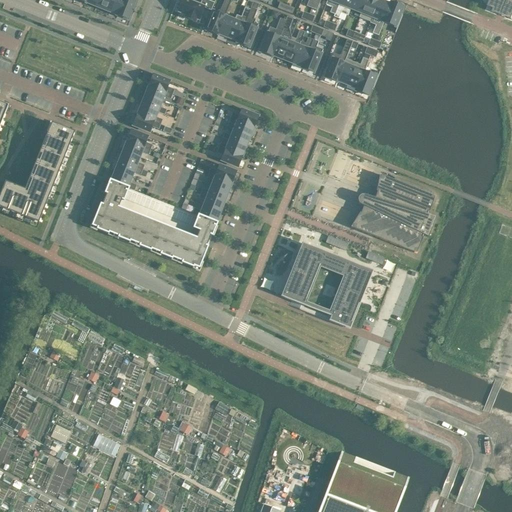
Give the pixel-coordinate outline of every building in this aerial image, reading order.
[(106,0),(104,7),(104,8),(114,12),(118,0),(106,0)] [(118,0),(114,12),(125,17),(131,0),(118,0)] [(191,0),(179,0),(176,9),(183,12),(182,15),(192,19),(194,16),(196,17),(201,5),(208,8),(211,0),(197,0),(197,2),(191,0)] [(210,9),(203,27),(215,32),(216,31),(215,30),(222,14),(224,9),(227,0),(221,0),(218,7),(212,9),(210,9)] [(235,38),(234,39),(235,40),(246,44),(255,22),(251,20),(252,17),(251,16),(254,7),(256,1),(252,0),(250,0),(248,5),(247,7),(248,7),(243,19),(235,38)] [(323,0),(323,2),(329,4),(327,10),(332,12),(336,0),(323,0)] [(336,0),(332,12),(331,14),(333,14),(336,16),(338,10),(345,13),(348,6),(347,5),(349,0),(336,0)] [(349,0),(347,5),(348,6),(359,10),(362,0),(349,0)] [(362,0),(359,10),(357,14),(368,19),(369,16),(370,14),(375,0),(362,0)] [(375,0),(370,14),(381,18),(380,19),(381,19),(388,0),(387,0),(387,2),(383,0),(375,0)] [(388,0),(381,19),(392,24),(392,23),(394,24),(392,30),(393,30),(400,13),(399,12),(399,13),(397,12),(397,11),(400,4),(389,0),(388,0)] [(511,0),(485,0),(483,6),(511,18),(511,14),(511,0)] [(286,3),(284,9),(290,11),(292,5),(286,3)] [(232,18),(225,34),(235,38),(243,19),(248,7),(247,7),(242,4),(238,14),(234,12),(231,18),(232,18)] [(270,8),(267,14),(274,16),(276,10),(270,8)] [(222,14),(215,30),(216,31),(224,34),(225,34),(232,18),(231,18),(224,15),(222,14)] [(271,49),(270,52),(280,56),(288,34),(286,25),(290,16),(285,14),(284,14),(283,18),(271,49)] [(267,25),(258,49),(269,53),(270,53),(270,52),(271,49),(283,18),(278,16),(273,27),(272,27),(267,25)] [(288,34),(280,56),(290,60),(298,39),(298,38),(301,29),(297,27),(293,37),(288,35),(288,34)] [(351,29),(349,35),(360,39),(362,34),(352,29),(351,29)] [(298,39),(290,60),(299,64),(300,64),(307,47),(311,37),(309,36),(305,35),(303,40),(298,39)] [(329,55),(321,75),(334,80),(342,60),(343,56),(348,45),(350,39),(344,36),(338,52),(336,53),(331,50),(329,55)] [(299,64),(299,65),(311,70),(318,51),(320,47),(313,44),(315,39),(311,37),(307,47),(300,64),(299,64)] [(364,44),(362,50),(367,53),(370,46),(364,44)] [(370,46),(367,53),(373,55),(375,49),(370,46)] [(351,64),(344,83),(353,86),(352,88),(353,89),(361,68),(362,68),(366,57),(360,55),(357,62),(353,60),(351,64)] [(342,60),(334,80),(335,79),(344,83),(351,64),(353,60),(343,56),(342,60)] [(361,68),(353,89),(365,94),(369,85),(370,85),(371,86),(377,69),(377,68),(375,73),(374,73),(362,68),(361,68)] [(151,72),(147,82),(170,91),(171,87),(164,84),(167,78),(151,72)] [(147,82),(143,92),(159,99),(161,93),(168,96),(170,91),(147,82)] [(143,92),(139,103),(155,109),(162,111),(163,107),(156,104),(159,99),(143,92)] [(139,103),(135,113),(158,122),(159,117),(153,114),(155,109),(139,103)] [(230,110),(228,115),(251,124),(255,113),(239,107),(237,113),(230,110)] [(131,123),(147,129),(149,123),(156,126),(158,122),(135,113),(131,123)] [(228,115),(227,119),(233,122),(231,127),(247,134),(251,124),(228,115)] [(3,179),(0,185),(0,206),(36,221),(72,129),(58,124),(49,120),(45,129),(44,133),(47,134),(25,190),(30,192),(29,195),(7,186),(9,183),(9,182),(3,179)] [(162,123),(160,128),(168,131),(170,126),(162,123)] [(222,130),(220,135),(224,136),(227,137),(243,144),(247,134),(231,127),(229,133),(224,131),(222,130)] [(129,128),(125,138),(147,147),(149,142),(142,140),(145,134),(129,128)] [(218,140),(216,145),(239,154),(243,144),(227,137),(225,143),(224,142),(218,140)] [(125,138),(121,148),(137,154),(139,149),(146,151),(147,147),(125,138)] [(216,145),(215,149),(221,152),(219,158),(224,160),(235,164),(239,154),(216,145)] [(121,148),(117,158),(140,167),(141,162),(134,160),(137,154),(121,148)] [(117,158),(113,168),(129,174),(131,169),(138,172),(140,167),(117,158)] [(208,166),(206,170),(229,179),(233,169),(217,163),(215,168),(208,166)] [(107,177),(107,178),(127,186),(128,186),(131,187),(133,183),(126,180),(129,174),(113,168),(109,178),(107,177)] [(206,170),(205,175),(211,178),(209,183),(225,189),(229,179),(206,170)] [(357,210),(348,224),(416,251),(421,236),(420,235),(421,233),(425,235),(428,228),(429,225),(430,225),(429,225),(430,222),(431,222),(431,221),(430,221),(433,215),(425,212),(426,209),(427,210),(433,194),(427,191),(428,189),(406,180),(392,174),(391,177),(377,172),(374,189),(375,189),(373,194),(372,195),(362,192),(361,192),(360,192),(359,192),(358,192),(358,193),(357,193),(356,194),(356,195),(355,196),(355,197),(355,198),(355,199),(356,200),(357,201),(358,202),(361,203),(358,210),(357,210)] [(92,217),(90,222),(95,224),(94,226),(116,235),(121,237),(121,238),(122,237),(164,254),(163,254),(164,254),(191,265),(192,262),(197,264),(199,259),(199,260),(205,244),(204,243),(208,232),(210,233),(213,224),(215,220),(195,213),(190,225),(197,228),(194,235),(116,204),(119,197),(121,198),(127,186),(107,178),(106,181),(102,190),(104,191),(99,202),(98,201),(92,217)] [(200,186),(198,190),(221,199),(225,189),(209,183),(207,189),(200,186)] [(198,190),(197,195),(203,198),(201,203),(217,209),(221,199),(198,190)] [(192,206),(190,211),(193,212),(195,213),(215,220),(213,219),(217,209),(201,203),(199,209),(192,206)] [(344,248),(346,241),(326,233),(323,240),(344,248)] [(296,251),(279,294),(289,298),(287,303),(288,303),(339,323),(341,319),(348,322),(369,268),(304,242),(300,253),(296,251)] [(382,255),(365,249),(363,255),(380,262),(382,255)] [(51,347),(47,355),(55,358),(58,351),(51,347)] [(132,354),(130,359),(140,364),(142,359),(132,354)] [(89,369),(85,376),(93,380),(96,373),(89,369)] [(110,385),(109,389),(114,393),(119,385),(111,381),(109,385),(110,385)] [(185,382),(183,387),(191,392),(194,387),(185,382)] [(111,394),(107,401),(114,405),(118,398),(111,394)] [(160,408),(156,416),(163,420),(166,411),(160,408)] [(12,418),(9,424),(16,428),(19,422),(12,418)] [(182,421),(178,428),(185,432),(188,426),(189,425),(182,421)] [(18,425),(15,432),(22,436),(26,429),(18,425)] [(44,436),(41,441),(46,444),(49,439),(44,436)] [(50,440),(47,446),(49,447),(55,450),(58,445),(50,440)] [(40,442),(38,447),(39,448),(42,448),(47,451),(49,447),(47,446),(40,442)] [(220,443),(216,450),(224,454),(227,448),(228,447),(220,443)] [(55,451),(53,454),(60,459),(65,451),(57,447),(55,451)] [(314,511),(392,511),(407,475),(340,449),(339,448),(327,478),(314,511)] [(85,451),(81,458),(87,462),(91,455),(85,451)] [(46,455),(44,462),(50,465),(53,458),(46,455)] [(113,484),(111,488),(119,493),(122,489),(113,484)] [(146,488),(142,495),(148,498),(152,492),(146,488)] [(38,491),(36,496),(45,501),(47,496),(38,491)] [(151,498),(148,503),(154,507),(156,504),(156,503),(157,502),(151,498)] [(261,502),(257,511),(274,511),(277,507),(261,502)]
